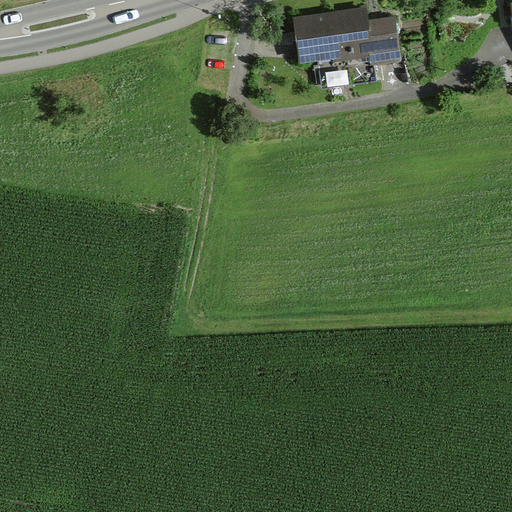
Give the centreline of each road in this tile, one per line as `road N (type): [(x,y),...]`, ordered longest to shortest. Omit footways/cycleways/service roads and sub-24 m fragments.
road 1 (track): [(234,94),(189,319),(204,326),(511,314)]
road 2 (tertiary): [(147,0),(0,34)]
